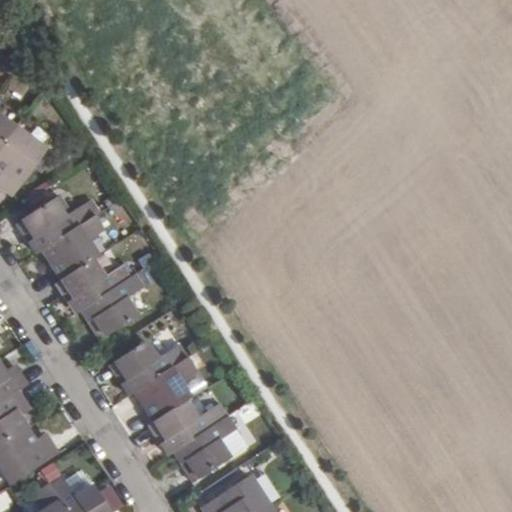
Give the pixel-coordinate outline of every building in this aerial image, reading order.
[(0,178),(0,184),(16,195),(49,151),(0,112),(0,170),(3,173),(0,178)] [(62,198),(55,203),(67,222),(73,216),(62,198)] [(67,222),(55,203),(20,226),(41,258),(46,254),(64,282),(59,286),(79,318),(85,314),(105,344),(141,321),(130,304),(146,293),(137,280),(131,284),(123,272),(106,281),(94,264),(101,259),(90,242),(106,233),(99,220),(91,225),(83,211),(73,216),(67,222)] [(0,363),(0,345),(1,344),(0,342),(0,464),(14,485),(60,453),(46,435),(38,441),(21,415),(30,409),(19,392),(29,386),(16,367),(6,373),(0,363)] [(238,433),(230,420),(223,424),(214,412),(198,422),(187,406),(194,401),(182,382),(197,371),(190,360),(184,363),(176,350),(158,362),(148,347),(113,370),(132,397),(138,394),(158,424),(151,429),(171,459),(177,455),(197,484),(233,461),(221,443),(238,433)] [(273,511),(252,478),(205,509),(207,511),(273,511)] [(111,511),(95,487),(80,497),(70,479),(55,489),(52,484),(40,492),(51,509),(45,511),(111,511)]
